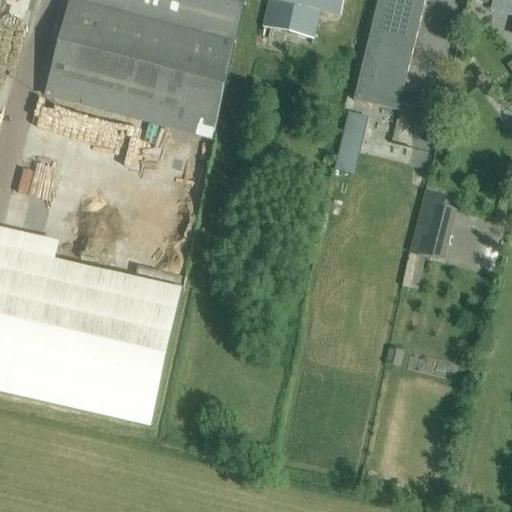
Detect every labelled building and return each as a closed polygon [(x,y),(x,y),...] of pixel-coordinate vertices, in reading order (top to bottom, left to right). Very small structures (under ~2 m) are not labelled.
[(71,0),(71,1),(236,44),(247,0),(71,0)] [(267,0),(271,1),(264,28),(313,40),(320,12),(340,17),(344,0),(267,0)] [(378,0),(354,102),(399,112),(426,0),(378,0)] [(47,93),(212,135),(236,44),(71,1),(47,93)] [(369,118),(348,113),(343,137),(363,142),(369,118)] [(360,153),(340,149),(335,172),(355,177),(360,153)] [(441,210),(445,197),(424,192),(421,205),(441,210)] [(0,394),(151,429),(182,292),(0,250),(0,394)]
